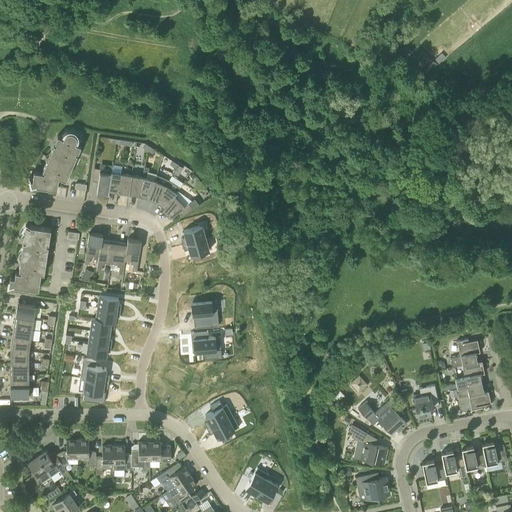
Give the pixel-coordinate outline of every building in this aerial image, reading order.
[(45,164),(41,172),(33,171),(32,180),(30,180),(31,185),(36,184),(35,186),(56,189),(58,179),(59,177),(65,180),(80,145),(77,144),(78,142),(79,141),(79,140),(79,139),(79,138),(79,137),(79,136),(78,135),(78,134),(77,133),(77,132),(76,131),(75,130),(74,130),(73,129),(72,129),(70,129),(69,129),(68,129),(67,129),(66,130),(64,130),(63,131),(63,132),(62,133),(61,134),(60,136),(57,135),(51,150),(45,156),(45,164)] [(179,165),(173,173),(178,176),(183,167),(179,165)] [(144,166),(142,176),(138,195),(139,195),(147,197),(147,198),(154,179),(146,177),(149,167),(144,166)] [(96,192),(108,194),(111,171),(110,173),(100,172),(100,168),(94,167),(92,180),(98,181),(96,192)] [(111,171),(108,194),(109,190),(118,192),(121,172),(121,173),(111,171)] [(128,194),(131,174),(121,173),(122,173),(121,172),(118,192),(119,192),(128,193),(128,194)] [(132,174),(131,174),(128,194),(129,194),(129,193),(138,195),(142,176),(132,174)] [(156,202),(166,184),(169,179),(156,174),(154,179),(147,198),(148,198),(156,201),(156,202)] [(180,187),(169,179),(166,184),(156,202),(164,206),(161,209),(162,210),(176,191),(180,187)] [(176,192),(176,191),(162,210),(162,209),(170,217),(178,211),(182,216),(199,205),(195,198),(185,205),(174,195),(176,192)] [(50,228),(34,226),(30,225),(29,227),(25,225),(23,229),(24,230),(22,248),(18,255),(20,263),(18,272),(15,271),(13,286),(38,289),(40,273),(44,273),(50,228)] [(202,225),(183,230),(185,237),(180,238),(182,244),(205,238),(202,225)] [(79,233),(68,231),(67,238),(78,239),(79,233)] [(93,256),(98,257),(99,257),(101,239),(102,239),(103,234),(89,232),(84,263),(89,264),(90,257),(93,258),(93,256)] [(127,238),(127,243),(124,261),(125,261),(130,261),(130,263),(133,264),(132,270),(136,271),(141,240),(127,238)] [(182,244),(184,250),(188,249),(190,256),(209,250),(205,238),(182,244)] [(105,263),(111,264),(114,241),(102,239),(101,239),(99,257),(98,257),(96,270),(101,271),(102,264),(105,265),(105,263)] [(114,241),(111,264),(117,264),(117,266),(119,267),(118,273),(123,274),(125,261),(124,261),(127,243),(114,241)] [(118,298),(99,295),(97,307),(120,310),(121,304),(117,304),(118,298)] [(216,300),(191,302),(193,317),(194,328),(218,325),(216,300)] [(17,303),(15,315),(34,318),(35,306),(17,303)] [(119,317),(120,310),(97,307),(95,319),(92,318),(115,322),(116,316),(119,317)] [(32,329),(34,318),(15,315),(14,326),(32,329)] [(90,330),(109,333),(110,327),(114,328),(115,322),(92,318),(90,330)] [(14,326),(12,337),(30,340),(32,329),(14,326)] [(109,333),(90,330),(88,342),(111,346),(112,340),(108,339),(109,333)] [(192,350),(193,350),(193,352),(204,351),(204,358),(221,357),(219,336),(215,336),(210,337),(197,338),(191,338),(192,350)] [(28,351),(30,340),(12,337),(10,350),(28,351)] [(452,367),(482,360),(477,361),(475,353),(480,352),(477,339),(468,341),(467,339),(468,339),(468,338),(456,341),(457,341),(460,355),(450,357),(452,367)] [(110,352),(111,346),(88,342),(86,354),(105,357),(106,351),(110,352)] [(10,350),(10,362),(28,362),(28,351),(10,350)] [(83,358),(80,377),(109,381),(109,375),(105,375),(106,368),(95,366),(96,360),(83,358)] [(455,378),(457,388),(480,383),(481,382),(480,374),(484,373),(482,360),(452,367),(462,365),(464,376),(455,378)] [(28,374),(28,362),(10,362),(10,374),(28,374)] [(10,374),(10,385),(28,385),(28,374),(10,374)] [(359,376),(352,383),(359,391),(367,384),(359,376)] [(103,387),(106,387),(108,387),(109,381),(80,377),(78,390),(84,391),(83,400),(101,402),(103,387)] [(481,382),(480,383),(457,388),(461,409),(471,407),(471,409),(470,409),(471,410),(482,407),(481,407),(481,405),(491,403),(488,390),(483,391),(481,382)] [(439,404),(436,392),(435,384),(419,388),(420,393),(412,395),(417,418),(431,416),(429,406),(439,404)] [(28,397),(28,385),(10,385),(10,397),(28,397)] [(213,411),(205,415),(208,421),(204,423),(207,428),(232,415),(226,403),(222,406),(219,400),(210,405),(213,411)] [(358,408),(372,424),(378,418),(391,432),(393,430),(392,429),(394,427),(398,431),(407,423),(400,416),(404,413),(394,403),(385,410),(381,406),(375,412),(365,402),(358,408)] [(207,428),(210,434),(214,432),(217,438),(220,437),(222,442),(232,437),(229,432),(238,427),(232,415),(207,428)] [(360,459),(372,462),(383,464),(387,447),(376,445),(376,444),(375,444),(377,438),(352,423),(348,430),(353,433),(352,437),(358,440),(356,452),(357,452),(358,453),(359,454),(360,455),(360,456),(360,457),(360,458),(360,459)] [(77,458),(77,439),(66,439),(66,450),(63,450),(58,452),(56,454),(64,466),(68,463),(66,458),(77,458)] [(89,439),(77,439),(77,458),(88,458),(88,465),(96,465),(96,456),(96,451),(89,451),(89,439)] [(149,467),(149,459),(149,441),(138,441),(138,449),(131,449),(132,466),(142,466),(142,467),(149,467)] [(171,459),(171,445),(164,445),(164,443),(161,443),(161,441),(149,441),(149,459),(171,459)] [(493,441),(482,444),(486,464),(507,460),(504,445),(494,447),(493,442),(493,441)] [(461,448),(466,468),(486,464),(482,444),(483,450),(474,452),(473,446),(461,448)] [(102,456),(96,456),(96,465),(96,474),(102,474),(102,468),(106,468),(106,463),(113,463),(113,445),(102,445),(102,456)] [(124,469),(132,469),(132,466),(131,449),(131,453),(125,454),(125,445),(113,445),(113,463),(113,469),(124,469)] [(452,450),(441,452),(446,478),(447,478),(446,473),(459,470),(460,478),(467,476),(466,468),(461,448),(462,454),(453,456),(452,451),(453,451),(452,450)] [(45,449),(36,456),(46,470),(50,476),(57,472),(59,471),(61,473),(66,469),(65,467),(64,466),(56,454),(51,457),(45,449)] [(446,478),(441,452),(443,464),(434,466),(433,460),(421,462),(422,464),(421,465),(421,464),(420,464),(422,473),(422,472),(424,472),(426,483),(446,478)] [(27,462),(37,476),(41,482),(50,476),(46,470),(36,456),(27,462)] [(167,490),(175,485),(190,475),(184,466),(172,473),(169,467),(156,476),(160,482),(161,481),(167,490)] [(256,470),(245,489),(251,492),(252,490),(258,493),(267,477),(256,470)] [(355,477),(358,493),(367,491),(368,498),(366,498),(366,499),(377,496),(378,499),(387,497),(386,495),(389,494),(386,476),(375,479),(374,473),(355,477)] [(167,490),(177,505),(191,496),(187,490),(196,484),(190,475),(175,485),(167,490)] [(258,493),(256,496),(262,499),(264,496),(269,500),(279,483),(267,477),(258,493)] [(45,495),(49,500),(61,492),(58,487),(45,495)] [(74,489),(53,504),(58,511),(72,511),(79,508),(71,497),(77,493),(74,489)] [(202,489),(191,496),(195,501),(205,494),(202,489)] [(131,493),(125,497),(132,509),(139,505),(131,493)] [(506,494),(493,497),(494,504),(507,501),(506,494)]
